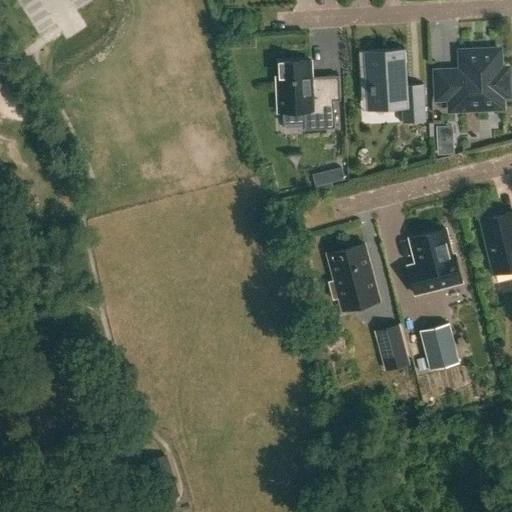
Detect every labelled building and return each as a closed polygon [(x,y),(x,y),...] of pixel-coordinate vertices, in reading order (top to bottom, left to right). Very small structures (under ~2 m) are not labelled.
[(500,68),(499,49),(459,51),(460,70),(435,71),(436,99),(449,99),(450,111),(482,109),(482,97),(509,96),(508,68),(500,68)] [(408,50),(364,50),(365,107),(406,107),(406,119),(429,118),(427,86),(409,86),(408,50)] [(282,93),(278,94),(279,113),(305,112),(305,123),(305,130),(335,129),(333,100),(340,100),(339,76),(312,77),(312,62),(280,63),(282,93)] [(342,167),(328,171),(331,183),(345,180),(342,167)] [(511,211),(480,220),(494,274),(511,269),(511,211)] [(416,263),(408,265),(415,293),(462,281),(455,253),(452,253),(446,228),(409,238),(416,263)] [(371,266),(365,244),(327,254),(334,280),(328,282),(333,300),(348,296),(352,307),(380,300),(374,280),(372,280),(369,267),(371,266)] [(374,330),(384,369),(384,370),(389,369),(409,364),(399,323),(374,330)] [(449,324),(420,331),(426,357),(429,369),(430,370),(459,362),(449,324)] [(426,357),(417,360),(419,371),(429,369),(426,357)] [(152,501),(177,493),(165,455),(140,463),(152,501)]
